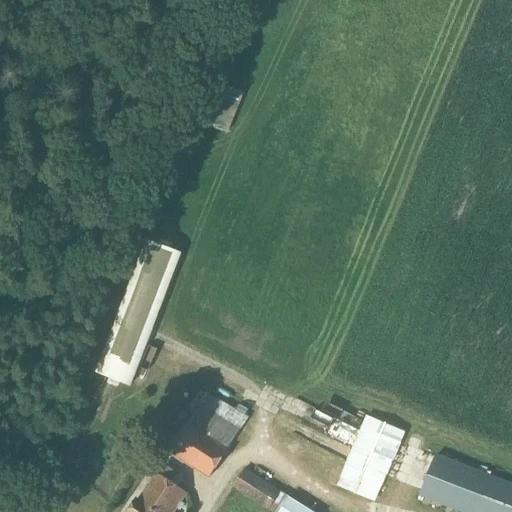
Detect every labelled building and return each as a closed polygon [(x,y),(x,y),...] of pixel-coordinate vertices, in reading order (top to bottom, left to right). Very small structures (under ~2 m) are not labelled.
[(221,85),(205,125),(225,133),(241,93),(221,85)] [(134,273),(96,373),(131,386),(153,328),(182,253),(147,240),(134,273)] [(207,393),(198,407),(169,452),(209,478),(239,432),(248,417),(207,393)] [(366,418),(362,427),(336,486),(375,502),(392,464),(393,464),(401,445),(400,445),(404,434),(366,418)] [(67,460),(66,476),(78,476),(78,460),(67,460)] [(233,487),(269,510),(272,511),(312,511),(290,497),(281,492),(245,469),(233,487)] [(139,500),(138,499),(129,511),(174,511),(186,494),(156,475),(139,500)] [(511,511),(511,484),(492,477),(478,511),(511,511)]
